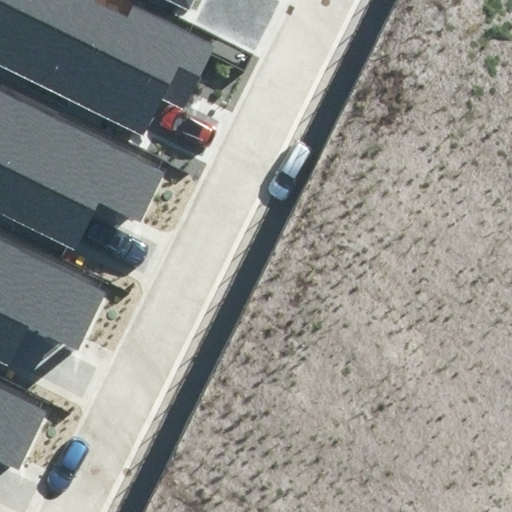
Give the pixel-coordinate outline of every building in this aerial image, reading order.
[(0,0),(0,69),(149,139),(168,97),(186,106),(215,44),(135,6),(128,19),(87,0),(0,0)] [(168,0),(209,20),(218,0),(168,0)] [(165,173),(0,91),(0,210),(77,248),(100,204),(140,223),(165,173)] [(100,290),(0,240),(0,359),(12,366),(35,321),(75,341),(100,290)] [(47,412),(0,388),(0,451),(22,463),(47,412)]
